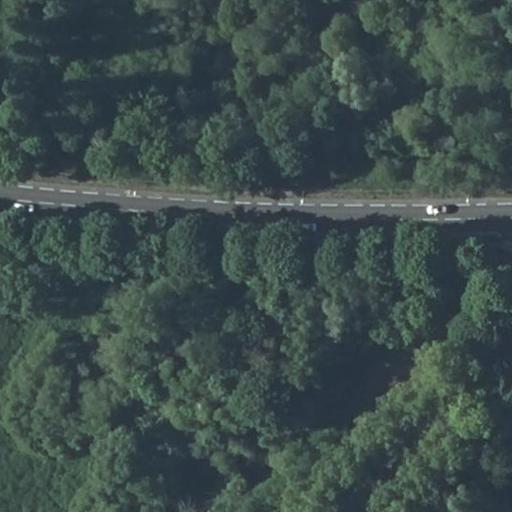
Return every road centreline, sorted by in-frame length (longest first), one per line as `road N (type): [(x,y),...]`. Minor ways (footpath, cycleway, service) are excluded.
road 1 (tertiary): [(511,216),(264,213),(0,194)]
road 2 (residential): [(511,347),(370,511)]
